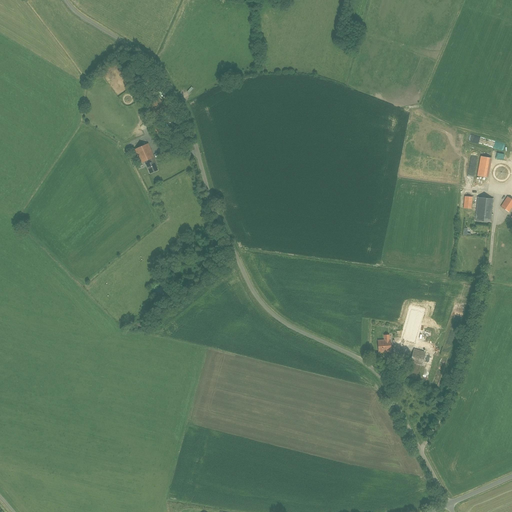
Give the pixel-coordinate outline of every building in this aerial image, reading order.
[(158,97),(146,107),(155,117),(166,108),(158,97)] [(152,126),(156,135),(164,131),(159,122),(152,126)] [(144,162),(145,165),(146,165),(150,174),(157,170),(155,165),(156,164),(153,158),(148,144),(135,150),(141,163),(144,162)] [(479,156),(476,175),(475,179),(485,180),(485,179),(487,180),(490,157),(479,156)] [(471,209),(472,197),(465,196),(464,208),(471,209)] [(490,222),(492,199),(478,197),(475,221),(490,222)] [(511,199),(507,197),(500,207),(509,212),(511,207),(511,199)] [(410,309),(402,340),(414,343),(423,312),(410,309)] [(384,340),(378,341),(379,352),(391,351),(389,335),(383,335),(384,340)] [(409,377),(409,378),(416,380),(420,366),(421,366),(425,352),(414,349),(406,376),(409,377)]
